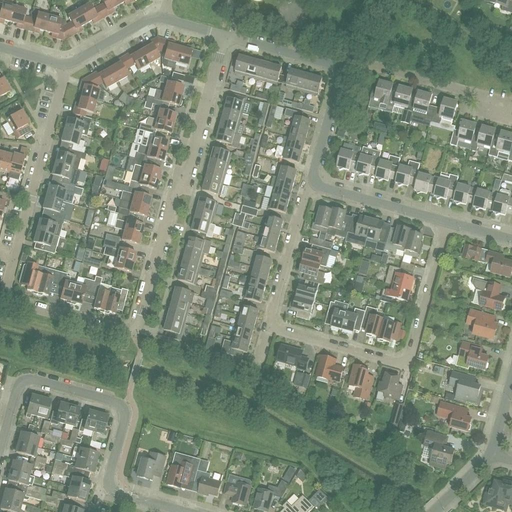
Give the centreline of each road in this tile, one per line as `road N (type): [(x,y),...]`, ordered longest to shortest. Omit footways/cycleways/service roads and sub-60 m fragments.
road 1 (residential): [(65,64),(6,295),(125,331),(135,327),(176,182),(190,163),(223,35)]
road 2 (residential): [(446,222),(407,364),(267,327)]
road 3 (residential): [(0,445),(21,383),(118,403),(125,418),(107,489)]
road 4 (unclassified): [(511,120),(504,118),(509,102),(358,62),(338,70)]
road 5 (residential): [(314,181),(302,198),(267,327)]
road 6 (residential): [(446,222),(314,181)]
road 7 (residential): [(338,70),(223,35)]
